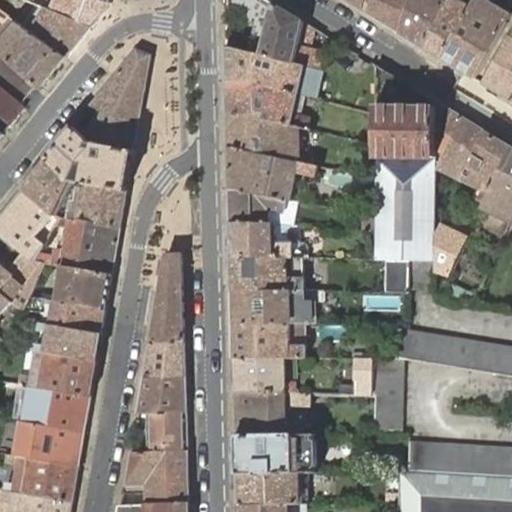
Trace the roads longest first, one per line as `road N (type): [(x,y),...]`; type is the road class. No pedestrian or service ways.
road 1 (residential): [(99,511),(143,219),(164,179),(209,151)]
road 2 (tertiary): [(218,511),(209,151)]
road 3 (residential): [(185,19),(138,22),(105,40),(0,168)]
road 4 (tertiary): [(301,0),(511,118)]
road 5 (tertiary): [(209,151),(204,19)]
